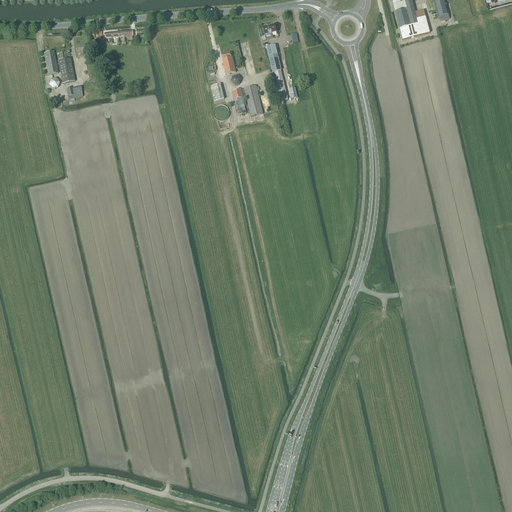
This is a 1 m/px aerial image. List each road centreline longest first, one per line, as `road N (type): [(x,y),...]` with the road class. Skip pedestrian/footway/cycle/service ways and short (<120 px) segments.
road 1 (tertiary): [(370,129),(364,241),(271,511)]
road 2 (tertiary): [(282,511),(369,250),(377,190),(370,129)]
road 3 (tertiary): [(295,5),(0,27)]
road 4 (unclassified): [(0,508),(67,480),(165,496)]
